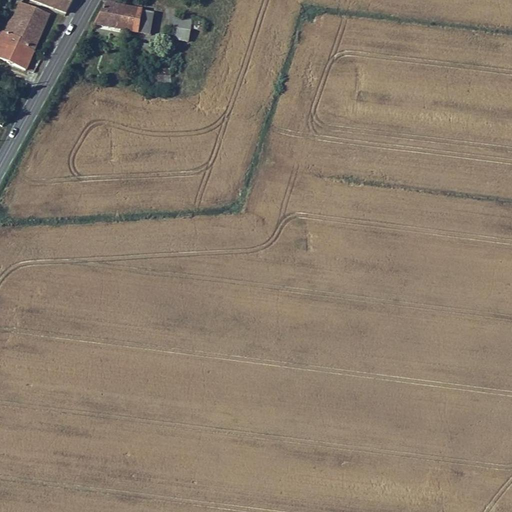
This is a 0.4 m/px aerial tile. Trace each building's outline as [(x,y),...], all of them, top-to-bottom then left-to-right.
[(74,0),(39,0),(68,13),(74,0)] [(51,14),(21,1),(14,16),(44,30),(51,14)] [(97,26),(149,37),(155,12),(102,1),(97,26)] [(19,45),(34,52),(44,30),(14,16),(10,25),(4,22),(1,29),(22,38),(19,45)] [(173,41),(189,43),(192,19),(168,16),(167,26),(174,27),(173,41)] [(0,28),(0,44),(5,47),(0,58),(26,69),(34,52),(19,45),(22,38),(1,29),(0,28)] [(140,54),(151,53),(151,44),(140,45),(140,54)] [(156,69),(156,85),(170,85),(170,70),(156,69)]
